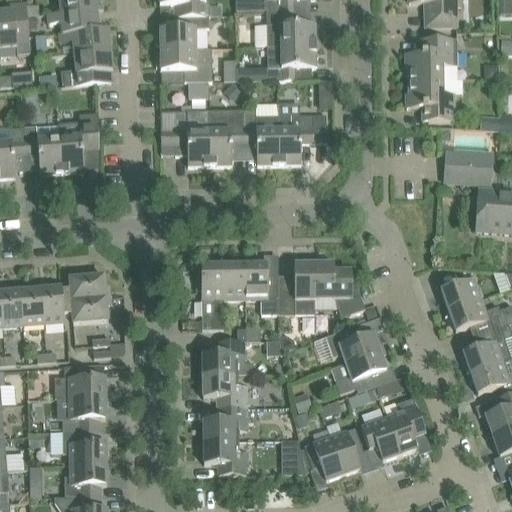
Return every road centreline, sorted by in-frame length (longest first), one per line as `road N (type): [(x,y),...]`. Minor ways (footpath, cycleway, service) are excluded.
road 1 (residential): [(462,472),(391,235),(355,202)]
road 2 (residential): [(156,511),(144,231)]
road 3 (residential): [(144,231),(133,210),(123,0)]
road 4 (unclassified): [(144,231),(318,217),(355,202)]
road 5 (unclassified): [(355,202),(366,180),(360,0)]
road 6 (unclassified): [(0,244),(144,231)]
